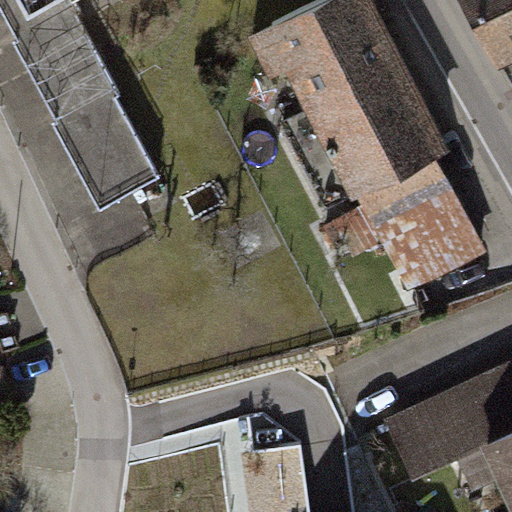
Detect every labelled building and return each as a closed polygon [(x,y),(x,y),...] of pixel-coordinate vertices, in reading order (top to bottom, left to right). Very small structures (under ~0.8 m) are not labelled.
[(12,0),(19,12),(41,0),(12,0)] [(41,0),(19,12),(33,37),(29,39),(72,119),(68,121),(112,202),(164,174),(121,95),(125,93),(82,13),(86,11),(79,0),(41,0)] [(277,25),(256,36),(274,71),(295,60),(318,104),(286,121),(329,205),(363,187),(411,280),(485,242),(438,151),(445,147),(369,0),(320,0),(276,23),(277,25)] [(511,0),(468,0),(499,58),(511,51),(511,0)] [(511,399),(511,364),(498,370),(511,399)] [(499,439),(511,432),(511,399),(498,370),(471,383),(499,439)] [(492,442),(499,439),(471,383),(445,395),(471,451),(492,442)] [(471,451),(445,395),(417,408),(444,464),(471,451)] [(444,464),(417,408),(392,420),(418,476),(444,464)] [(511,432),(499,439),(492,442),(511,483),(511,432)]
